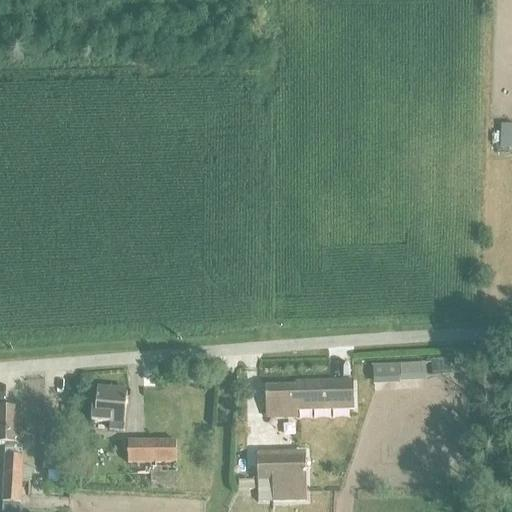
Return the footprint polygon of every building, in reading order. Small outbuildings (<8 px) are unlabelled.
[(511,125),(502,126),(501,148),(511,148),(511,125)] [(425,365),(401,367),(402,381),(426,379),(425,365)] [(398,367),(374,368),(374,383),(399,382),(398,367)] [(296,387),(266,388),(267,421),(299,420),(299,413),(354,412),(354,382),(296,383),(296,387)] [(93,407),(92,423),(111,424),(110,432),(124,432),(127,393),(98,390),(97,408),(93,407)] [(0,446),(14,447),(14,445),(16,445),(16,441),(28,428),(15,415),(15,408),(0,408),(0,446)] [(44,449),(43,472),(64,473),(65,450),(63,450),(64,436),(50,435),(49,449),(44,449)] [(177,441),(129,443),(130,477),(152,477),(152,491),(178,491),(177,441)] [(5,447),(2,511),(28,511),(29,510),(21,510),(23,479),(31,480),(32,470),(28,470),(28,467),(24,466),(24,456),(21,456),(21,450),(13,450),(13,448),(5,447)] [(306,453),(257,455),(258,482),(273,482),(273,503),(307,502),(306,453)] [(81,467),(80,480),(94,481),(94,468),(81,467)]
